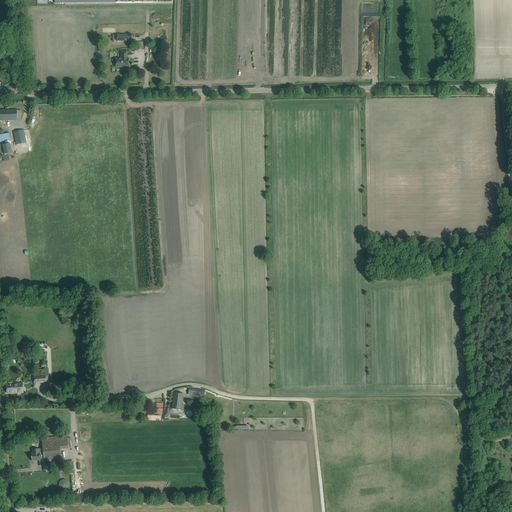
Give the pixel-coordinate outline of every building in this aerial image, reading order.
[(116,67),(123,67),(123,66),(124,66),(124,68),(129,68),(129,59),(128,59),(128,51),(121,51),(121,56),(121,59),(116,59),(116,62),(115,62),(115,63),(115,65),(115,66),(116,66),(116,67)] [(0,110),(0,120),(17,120),(17,119),(21,119),(21,110),(0,110)] [(24,130),(14,132),(16,145),(27,143),(24,130)] [(9,133),(3,134),(0,134),(0,142),(5,141),(7,140),(10,140),(9,133)] [(7,140),(5,141),(6,144),(2,145),(4,154),(11,153),(12,153),(10,143),(10,144),(8,144),(7,140)] [(22,342),(21,351),(31,352),(31,342),(22,342)] [(7,383),(7,385),(6,385),(7,393),(23,392),(23,384),(13,385),(13,382),(12,382),(8,382),(7,383)] [(173,402),(172,409),(177,410),(180,410),(183,410),(184,404),(182,404),(183,394),(179,393),(174,392),(172,402),(173,402)] [(46,438),(41,438),(43,449),(44,460),(59,458),(61,458),(60,449),(69,448),(67,436),(46,438)] [(33,454),(31,454),(32,461),(40,460),(40,467),(44,466),(54,465),(60,465),(59,458),(44,460),(43,449),(39,449),(32,450),(33,454)] [(68,484),(67,482),(66,481),(66,480),(65,479),(63,479),(61,480),(60,481),(59,482),(58,484),(59,486),(60,487),(61,488),(62,489),(63,489),(65,488),(66,488),(66,487),(67,486),(68,484)]
